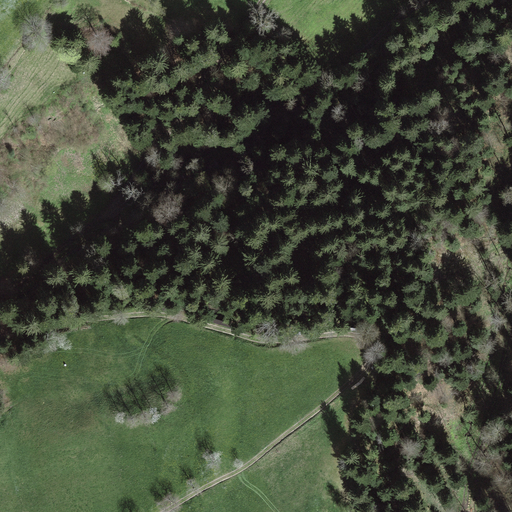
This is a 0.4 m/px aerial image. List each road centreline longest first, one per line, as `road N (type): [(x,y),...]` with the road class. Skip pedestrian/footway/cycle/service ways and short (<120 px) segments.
road 1 (track): [(165,511),(250,463),(327,401),(365,367),(366,341),(348,333),(256,341),(165,314),(0,332)]
road 2 (track): [(0,297),(119,199),(261,0)]
